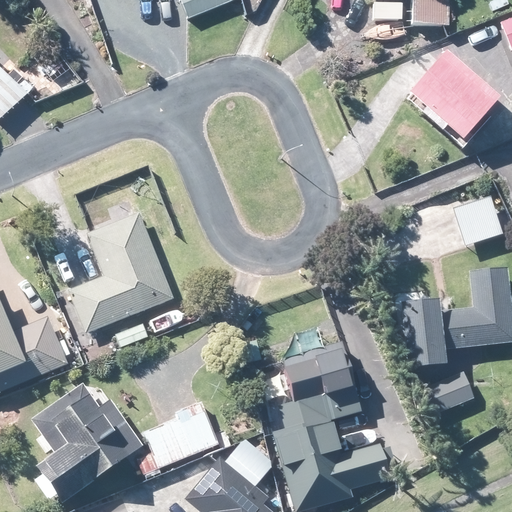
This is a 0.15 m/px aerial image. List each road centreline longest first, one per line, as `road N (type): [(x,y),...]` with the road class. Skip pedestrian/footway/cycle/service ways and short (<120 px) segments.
road 1 (residential): [(167,100),(238,77),(265,83),(285,102),(323,194),(313,238),(276,257),(252,252),(235,244),(208,199)]
road 2 (residential): [(0,171),(167,100)]
